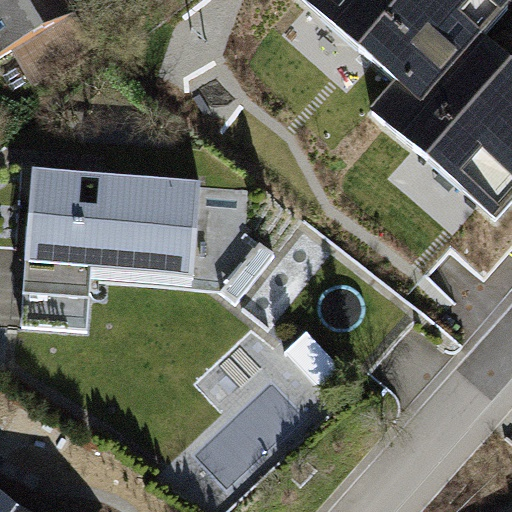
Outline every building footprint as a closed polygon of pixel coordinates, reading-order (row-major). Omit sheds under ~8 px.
[(0,0),(0,88),(10,83),(83,36),(59,0),(0,0)] [(209,0),(198,6),(208,23),(247,0),(209,0)] [(297,0),(393,82),(365,115),(498,228),(511,212),(511,71),(482,46),(511,11),(499,0),(297,0)] [(34,186),(20,332),(88,338),(92,293),(195,302),(205,201),(34,186)] [(17,511),(0,499),(0,511),(17,511)]
